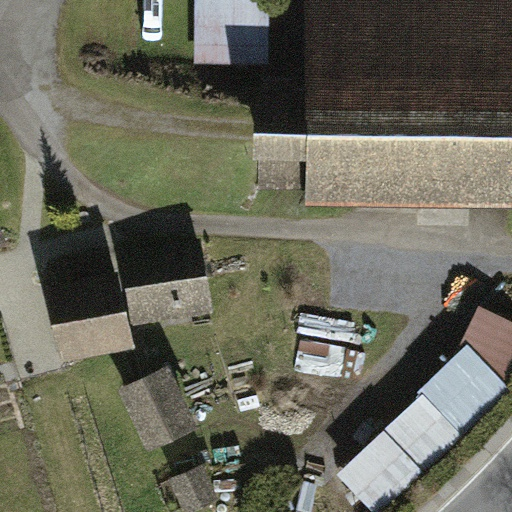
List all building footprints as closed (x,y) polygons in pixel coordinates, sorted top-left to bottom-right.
[(198,0),(197,60),(275,61),(275,0),(198,0)] [(511,0),(333,0),(335,200),(511,198),(511,0)] [(0,248),(8,245),(0,225),(0,248)] [(187,260),(34,295),(53,377),(207,342),(187,260)] [(122,374),(150,442),(201,421),(173,353),(122,374)] [(419,400),(338,476),(371,511),(391,511),(462,447),(419,400)]
